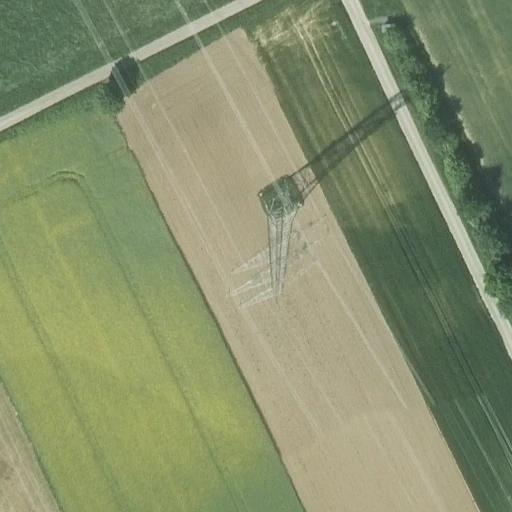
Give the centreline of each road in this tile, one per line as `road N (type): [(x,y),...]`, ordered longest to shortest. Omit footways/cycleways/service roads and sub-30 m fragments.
road 1 (track): [(353,0),(511,339)]
road 2 (track): [(0,134),(251,0)]
